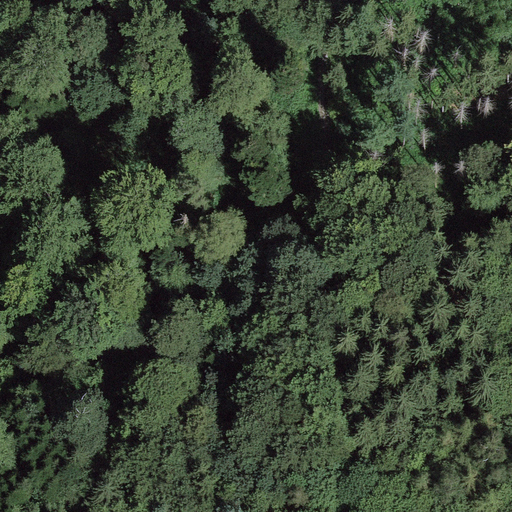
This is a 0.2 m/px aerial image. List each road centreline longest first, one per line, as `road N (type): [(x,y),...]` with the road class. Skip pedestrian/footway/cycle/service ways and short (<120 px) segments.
road 1 (track): [(338,511),(322,0)]
road 2 (track): [(0,359),(168,143),(233,0)]
